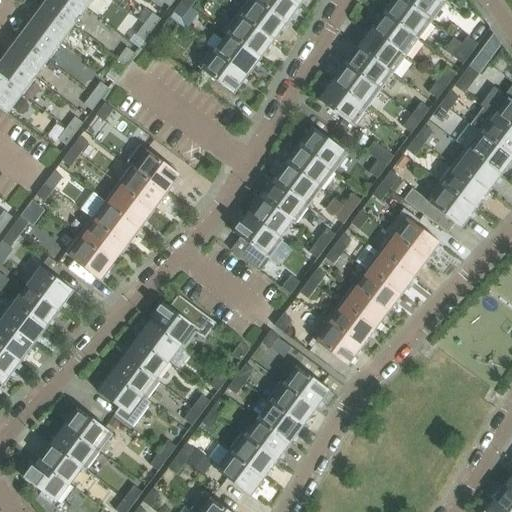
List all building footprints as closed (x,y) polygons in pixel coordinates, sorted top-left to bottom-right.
[(86,9),(73,0),(49,0),(45,5),(73,26),(86,9)] [(92,0),(73,0),(86,9),(92,0)] [(287,25),(252,0),(248,0),(237,15),(274,43),(287,25)] [(300,8),(288,0),(252,0),(287,25),(300,8)] [(305,0),(288,0),(300,8),(305,0)] [(432,23),(400,0),(392,0),(382,13),(419,41),(432,23)] [(446,5),(439,0),(400,0),(432,23),(446,5)] [(182,20),(191,8),(182,2),(173,14),(182,20)] [(73,26),(45,5),(32,23),(60,44),(73,26)] [(419,41),(382,13),(369,30),(406,58),(419,41)] [(152,31),(160,21),(152,15),(144,25),(152,31)] [(274,43),(237,15),(224,33),(261,60),(274,43)] [(60,44),(32,23),(19,40),(47,61),(60,44)] [(144,42),(152,31),(144,25),(136,37),(144,42)] [(406,58),(369,30),(356,48),(393,75),(406,58)] [(261,60),(224,33),(223,34),(227,37),(216,52),(212,49),(211,50),(248,77),(261,60)] [(157,53),(166,41),(157,35),(148,47),(157,53)] [(463,65),(478,45),(468,38),(462,45),(452,58),(463,65)] [(452,58),(462,45),(454,39),(444,51),(452,58)] [(47,61),(19,40),(6,57),(34,78),(47,61)] [(393,75),(356,48),(343,65),(380,92),(393,75)] [(126,66),(134,55),(126,49),(118,60),(126,66)] [(248,77),(211,50),(200,65),(198,68),(234,96),(248,77)] [(34,78),(6,57),(0,65),(0,79),(21,96),(34,78)] [(118,77),(126,66),(118,60),(110,71),(118,77)] [(380,92),(343,65),(331,82),(367,110),(380,92)] [(465,95),(480,75),(469,67),(454,87),(465,95)] [(446,88),(455,76),(446,70),(438,81),(446,88)] [(21,96),(0,79),(0,108),(8,114),(21,96)] [(108,90),(100,84),(99,85),(91,79),(83,88),(92,95),(100,101),(108,90)] [(437,100),(446,88),(438,81),(428,94),(437,100)] [(367,110),(331,82),(317,101),(354,128),(367,110)] [(449,111),(458,99),(450,92),(441,105),(449,111)] [(92,112),(100,101),(92,95),(84,106),(92,112)] [(511,100),(511,101),(505,97),(491,115),(511,130),(511,100)] [(420,122),(429,110),(421,104),(412,116),(420,122)] [(104,123),(114,111),(105,105),(96,117),(104,123)] [(440,123),(449,111),(441,105),(432,117),(440,123)] [(511,130),(491,115),(478,132),(511,157),(511,130)] [(411,134),(420,122),(412,116),(402,128),(411,134)] [(74,135),(82,124),(75,119),(66,130),(74,135)] [(424,145),(433,133),(424,127),(415,139),(424,145)] [(348,155),(311,128),(298,146),(334,173),(348,155)] [(66,146),(74,135),(66,130),(58,141),(66,146)] [(511,162),(511,157),(478,132),(465,149),(502,177),(511,162)] [(79,156),(89,144),(80,138),(71,150),(79,156)] [(415,158),(424,145),(415,139),(406,151),(415,158)] [(394,158),(374,143),(366,153),(377,161),(386,168),(394,158)] [(334,173),(298,146),(285,163),(321,191),(334,173)] [(502,177),(465,149),(452,166),(489,194),(502,177)] [(71,168),(79,156),(71,150),(62,162),(71,168)] [(181,177),(148,152),(135,169),(168,194),(181,177)] [(377,180),(386,168),(377,161),(368,174),(377,180)] [(321,191),(285,163),(272,180),(308,208),(321,191)] [(168,194),(135,169),(132,166),(118,185),(154,212),(168,194)] [(489,194),(452,166),(439,184),(476,212),(489,194)] [(54,191),(63,179),(54,172),(45,184),(54,191)] [(390,191),(399,179),(390,172),(381,185),(390,191)] [(308,208),(272,180),(259,198),(296,225),(308,208)] [(45,203),(54,191),(45,184),(36,197),(45,203)] [(439,184),(427,201),(412,190),(403,201),(448,234),(455,224),(462,230),(476,212),(439,184)] [(154,212),(118,185),(105,202),(141,229),(154,212)] [(381,203),(390,191),(381,185),(372,197),(381,203)] [(352,213),(361,201),(352,195),(343,207),(352,213)] [(296,225),(259,198),(246,215),(283,242),(283,241),(280,238),(291,223),(295,226),(296,225)] [(141,229),(105,202),(92,219),(128,247),(141,229)] [(343,225),(352,213),(343,207),(334,219),(343,225)] [(0,226),(4,230),(12,218),(4,213),(0,217),(0,226)] [(359,231),(368,219),(360,213),(351,225),(359,231)] [(283,242),(246,215),(232,233),(269,261),(283,242)] [(20,236),(29,224),(20,218),(11,230),(20,236)] [(128,247),(92,219),(79,237),(115,264),(128,247)] [(441,245),(408,220),(395,237),(391,234),(390,235),(427,263),(441,245)] [(11,248),(20,236),(11,230),(2,242),(11,248)] [(326,248),(335,236),(327,230),(318,241),(326,248)] [(343,254),(352,242),(343,235),(334,247),(343,254)] [(427,263),(390,235),(378,253),(414,280),(427,263)] [(115,264),(79,237),(65,255),(102,282),(115,264)] [(317,260),(326,248),(318,241),(308,254),(317,260)] [(333,266),(343,254),(334,247),(325,259),(333,266)] [(414,280),(378,253),(365,270),(401,297),(414,280)] [(74,293),(41,268),(28,286),(60,311),(74,293)] [(317,288),(326,276),(317,270),(308,282),(317,288)] [(401,297),(365,270),(364,271),(368,274),(356,289),(352,286),(352,287),(388,314),(401,297)] [(290,295),(299,283),(291,277),(282,289),(290,295)] [(308,300),(317,288),(308,282),(299,294),(308,300)] [(60,311),(28,286),(15,302),(12,300),(11,301),(47,328),(60,311)] [(388,314),(352,287),(339,305),(375,332),(388,314)] [(47,328),(11,301),(0,315),(0,319),(34,345),(47,328)] [(199,331),(162,303),(149,322),(185,349),(199,331)] [(375,332),(339,305),(326,322),(362,349),(375,332)] [(283,333),(292,321),(283,315),(274,327),(283,333)] [(34,345),(0,319),(0,321),(1,322),(0,323),(0,346),(21,363),(34,345)] [(185,349),(149,322),(136,339),(168,363),(181,347),(184,350),(185,349)] [(362,349),(326,322),(312,340),(348,367),(362,349)] [(270,350),(279,338),(270,332),(261,344),(270,350)] [(168,363),(136,339),(123,356),(159,384),(160,382),(156,379),(168,363)] [(241,362),(250,350),(241,343),(232,356),(241,362)] [(21,363),(0,346),(0,373),(8,380),(21,363)] [(159,384),(123,356),(110,373),(146,401),(159,384)] [(245,384),(254,372),(246,365),(237,377),(245,384)] [(330,392),(297,367),(285,385),(281,382),(280,383),(316,411),(330,392)] [(0,391),(8,380),(0,373),(0,391)] [(146,401),(110,373),(96,392),(129,416),(142,399),(146,402),(146,401)] [(218,374),(209,386),(218,392),(227,380),(218,374)] [(236,396),(245,384),(237,377),(228,389),(236,396)] [(316,411),(280,383),(267,400),(303,428),(316,411)] [(201,415),(210,402),(202,396),(193,408),(201,415)] [(219,418),(228,406),(220,400),(211,412),(219,418)] [(303,428),(267,400),(266,401),(270,404),(258,420),(290,445),(303,428)] [(113,435),(76,408),(63,426),(100,453),(113,435)] [(192,427),(201,415),(193,408),(184,420),(192,427)] [(210,430),(219,418),(211,412),(202,424),(210,430)] [(290,445),(258,420),(246,436),(242,434),(241,435),(278,462),(290,445)] [(100,453),(63,426),(50,443),(87,471),(100,453)] [(278,462),(241,435),(228,452),(265,480),(278,462)] [(167,460),(176,448),(168,442),(159,454),(167,460)] [(87,471),(50,443),(37,460),(70,485),(82,469),(86,472),(87,471)] [(185,464),(194,452),(186,445),(177,457),(185,464)] [(265,480),(228,452),(215,470),(251,498),(265,480)] [(158,472),(167,460),(159,454),(150,466),(158,472)] [(176,476),(185,464),(177,457),(168,469),(176,476)] [(70,485),(37,460),(23,479),(41,493),(39,496),(51,505),(53,501),(56,503),(70,485)] [(511,511),(511,491),(504,486),(491,503),(503,511),(511,511)] [(133,505),(142,493),(134,487),(125,499),(133,505)] [(151,509),(160,497),(152,490),(143,503),(151,509)] [(116,511),(128,511),(133,505),(125,499),(116,511)] [(228,511),(212,499),(201,511),(228,511)] [(503,511),(491,503),(484,511),(503,511)]
